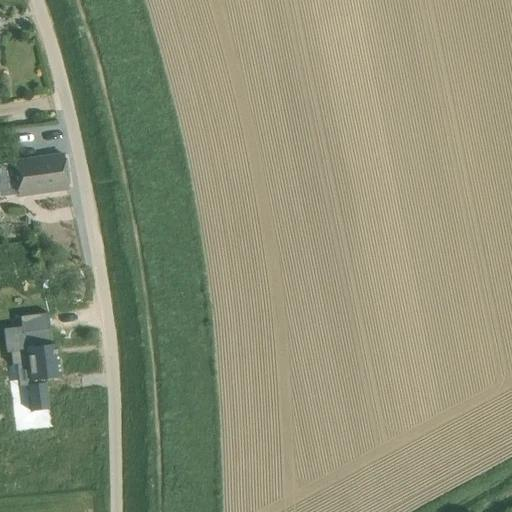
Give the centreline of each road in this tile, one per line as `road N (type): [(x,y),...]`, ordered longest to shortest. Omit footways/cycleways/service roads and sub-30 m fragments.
road 1 (unclassified): [(117,511),(113,365),(86,194),(39,0)]
road 2 (track): [(157,511),(141,269),(79,0)]
